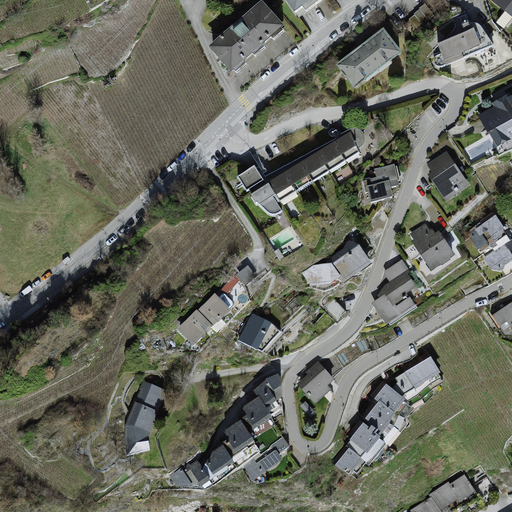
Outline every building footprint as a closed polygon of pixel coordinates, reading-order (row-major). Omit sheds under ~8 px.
[(284,0),(299,19),(324,0),(284,0)] [(511,0),(494,0),(493,1),(511,16),(511,0)] [(261,1),(212,49),(235,73),(285,26),(261,1)] [(434,15),(425,3),(419,8),(420,9),(414,14),(415,15),(409,19),(416,29),(434,15)] [(480,24),(436,43),(441,54),(434,58),(437,66),(445,65),(492,45),(480,24)] [(383,27),(335,64),(353,88),(402,51),(383,27)] [(492,109),(479,116),(500,150),(511,142),(511,101),(509,103),(505,95),(491,103),(492,109)] [(338,136),(339,138),(350,131),(357,150),(361,148),(363,146),(364,142),(365,139),(364,135),(362,132),(360,130),(355,128),(352,128),(338,136)] [(339,138),(250,194),(258,205),(266,213),(270,216),(275,216),(283,211),(278,204),(358,152),(357,150),(357,149),(350,131),(339,138)] [(445,151),(427,163),(432,171),(428,174),(445,199),(467,183),(445,151)] [(395,162),(375,167),(377,177),(371,179),(372,185),(366,186),(370,203),(394,198),(392,189),(401,187),(395,162)] [(256,166),(239,176),(247,190),(264,180),(256,166)] [(511,237),(496,215),(466,235),(492,271),(506,275),(511,271),(511,237)] [(416,240),(413,241),(433,271),(457,255),(440,229),(436,232),(432,227),(430,229),(426,223),(411,233),(416,240)] [(316,264),(302,273),(311,286),(330,284),(336,285),(344,283),(353,277),(361,274),(361,271),(372,263),(359,244),(349,240),(346,242),(343,248),(323,262),(316,264)] [(381,269),(389,281),(407,270),(399,258),(381,269)] [(374,291),(379,300),(385,296),(394,310),(411,299),(421,292),(407,270),(389,281),(374,291)] [(196,310),(177,328),(193,344),(217,321),(218,322),(230,309),(214,294),(197,311),(196,310)] [(372,305),(387,328),(417,309),(411,299),(394,310),(385,296),(379,300),(372,305)] [(511,302),(493,316),(508,336),(511,336),(511,302)] [(254,313),(238,339),(264,352),(283,332),(254,313)] [(398,382),(392,388),(405,399),(404,400),(410,406),(423,398),(433,387),(443,381),(440,372),(431,357),(395,378),(398,382)] [(316,363),(308,371),(309,374),(299,383),(317,403),(331,391),(327,387),(333,381),(316,363)] [(282,387),(276,376),(254,393),(259,401),(245,411),(250,417),(227,434),(232,441),(225,449),(214,454),(213,462),(207,470),(199,462),(171,477),(181,489),(208,490),(243,468),(253,461),(263,454),(249,434),(273,418),(268,410),(280,402),(282,387)] [(143,381),(135,401),(159,411),(167,391),(143,381)] [(367,422),(366,425),(369,427),(372,424),(378,429),(382,432),(379,438),(388,445),(398,430),(405,418),(413,409),(410,406),(404,400),(405,399),(392,388),(386,383),(374,398),(378,402),(364,419),(367,422)] [(124,441),(127,456),(150,451),(149,438),(151,434),(159,411),(135,401),(125,425),(124,441)] [(349,447),(335,465),(343,472),(344,470),(350,474),(353,470),(357,473),(365,463),(368,466),(388,445),(379,438),(382,432),(378,429),(372,424),(369,427),(366,425),(363,421),(346,444),(349,447)] [(253,461),(243,468),(254,484),(287,463),(284,458),(296,450),(288,438),(275,447),(279,453),(258,467),(253,461)] [(483,498),(469,476),(451,487),(463,507),(464,509),(483,498)] [(454,511),(463,507),(451,487),(448,484),(430,496),(432,499),(440,511),(454,511)] [(440,511),(432,499),(411,511),(440,511)]
